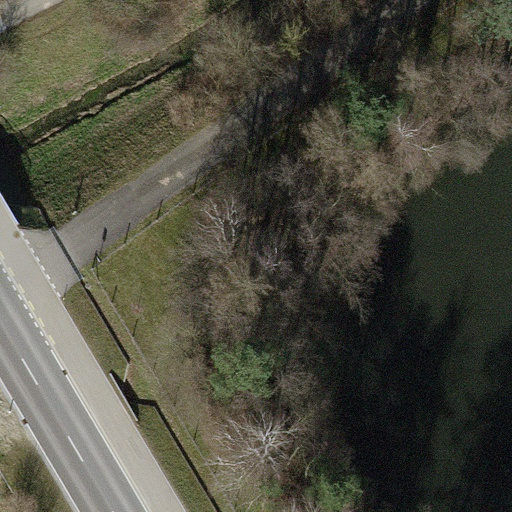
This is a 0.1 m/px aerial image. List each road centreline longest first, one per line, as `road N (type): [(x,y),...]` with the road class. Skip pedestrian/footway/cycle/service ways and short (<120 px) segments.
road 1 (track): [(31,278),(425,0)]
road 2 (primary): [(0,312),(117,511)]
